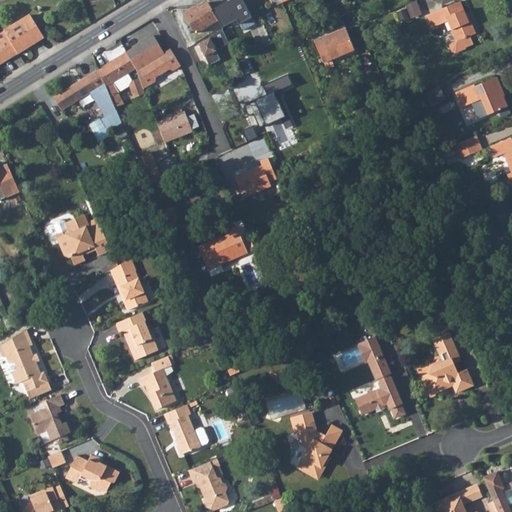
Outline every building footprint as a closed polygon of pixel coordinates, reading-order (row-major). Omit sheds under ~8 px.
[(224,27),(238,19),(244,29),(257,21),(244,0),(230,0),(213,10),(220,20),(223,26),(224,27)] [(446,19),(455,39),(449,42),(452,49),(457,51),(467,46),(466,44),(474,40),(472,34),(476,31),(470,18),(468,19),(459,0),(455,0),(426,13),(431,26),(446,19)] [(398,9),(403,22),(423,14),(418,2),(398,9)] [(194,7),(185,13),(197,33),(217,21),(220,20),(213,10),(208,3),(196,10),(194,7)] [(31,16),(0,35),(0,64),(44,37),(31,16)] [(275,46),(265,25),(258,28),(270,49),(275,46)] [(356,49),(347,27),(316,40),(325,62),(356,49)] [(228,33),(225,28),(210,35),(211,37),(200,43),(213,64),(224,57),(219,48),(230,39),(228,33)] [(152,38),(125,54),(135,74),(137,81),(141,91),(153,84),(154,79),(165,72),(170,74),(178,69),(170,51),(163,55),(152,38)] [(282,60),(275,46),(270,49),(277,63),(282,60)] [(100,70),(111,99),(116,97),(115,95),(127,89),(132,101),(143,97),(141,91),(137,81),(132,84),(128,77),(135,74),(125,54),(100,70)] [(100,70),(54,97),(62,111),(91,94),(106,118),(117,112),(111,99),(106,85),(100,70)] [(289,76),(264,87),(268,96),(256,101),(256,103),(245,108),(250,118),(255,115),(261,129),(267,126),(268,127),(286,119),(286,118),(289,116),(278,93),(294,86),(289,76)] [(483,99),(491,115),(510,106),(503,91),(505,90),(499,76),(459,94),(465,108),(483,99)] [(442,86),(428,93),(434,105),(448,98),(442,86)] [(184,116),(155,128),(164,148),(181,141),(179,136),(190,131),(184,116)] [(190,131),(179,136),(181,141),(192,136),(190,131)] [(470,157),(484,152),(477,137),(464,143),(470,157)] [(511,140),(492,149),(496,160),(509,154),(511,160),(511,174),(511,175),(511,140)] [(470,157),(464,143),(457,145),(452,148),(459,162),(470,157)] [(152,156),(138,162),(150,189),(164,183),(152,156)] [(0,200),(21,192),(8,164),(0,167),(0,200)] [(257,197),(262,194),(267,203),(278,199),(277,196),(284,193),(271,164),(263,168),(264,171),(247,179),(255,197),(257,197)] [(245,202),(255,197),(247,179),(238,184),(245,202)] [(174,211),(162,216),(168,230),(180,224),(174,211)] [(82,215),(63,224),(66,230),(53,236),(58,250),(59,252),(61,255),(70,259),(72,266),(83,262),(79,252),(84,250),(85,254),(94,249),(97,256),(110,251),(99,225),(88,229),(82,215)] [(250,258),(239,233),(237,234),(248,259),(250,258)] [(212,284),(225,278),(222,270),(248,259),(237,234),(229,237),(230,240),(231,242),(215,249),(216,252),(212,253),(210,248),(199,253),(212,284)] [(216,252),(215,249),(231,242),(230,240),(210,248),(212,253),(216,252)] [(145,302),(132,271),(135,270),(130,257),(120,262),(116,266),(109,270),(126,310),(145,302)] [(452,300),(460,296),(458,290),(450,293),(452,300)] [(121,333),(130,355),(132,355),(134,359),(155,351),(151,340),(149,340),(142,324),(144,323),(141,314),(113,325),(118,335),(121,333)] [(0,345),(0,354),(1,358),(5,356),(9,364),(14,365),(16,371),(10,373),(15,385),(21,382),(29,400),(49,391),(42,374),(40,375),(35,363),(32,365),(29,358),(31,357),(28,348),(31,347),(25,331),(0,345)] [(449,389),(452,384),(455,386),(458,396),(478,387),(472,374),(463,377),(459,365),(467,361),(456,335),(439,342),(445,357),(453,353),(456,360),(436,369),(432,375),(426,377),(434,396),(449,389)] [(374,366),(380,382),(382,381),(384,386),(383,387),(384,391),(359,401),(366,416),(380,410),(382,414),(388,411),(386,406),(390,403),(394,410),(395,410),(399,419),(408,416),(403,406),(405,405),(394,380),(393,381),(391,377),(394,376),(379,340),(340,356),(349,376),(374,366)] [(32,365),(35,363),(38,362),(35,355),(31,357),(29,358),(32,365)] [(138,379),(142,387),(146,385),(157,409),(176,401),(162,369),(172,365),(168,356),(151,363),(155,372),(138,379)] [(241,372),(239,367),(228,371),(231,377),(241,372)] [(355,397),(381,388),(378,380),(352,389),(355,397)] [(45,410),(28,417),(35,436),(45,432),(49,442),(53,440),(55,446),(65,442),(63,436),(68,433),(65,424),(59,426),(57,422),(54,421),(52,420),(51,417),(60,414),(58,407),(62,406),(58,396),(45,402),(48,409),(45,410)] [(186,405),(163,415),(166,425),(168,424),(177,445),(174,446),(179,456),(189,452),(191,454),(201,449),(201,448),(207,446),(208,443),(204,431),(200,430),(194,433),(188,418),(191,417),(186,405)] [(323,470),(329,460),(323,457),(327,449),(330,451),(340,433),(330,428),(325,437),(317,432),(310,415),(291,423),(296,436),(300,434),(301,438),(298,443),(308,449),(297,468),(313,477),(319,467),(323,470)] [(65,463),(60,451),(48,457),(53,468),(65,463)] [(98,462),(100,460),(89,454),(86,459),(98,464),(98,462)] [(84,480),(90,480),(91,488),(101,493),(106,493),(111,482),(114,483),(119,472),(98,462),(98,464),(86,459),(85,460),(76,456),(64,478),(71,482),(74,476),(84,480)] [(209,463),(212,469),(219,467),(216,460),(209,463)] [(196,483),(198,488),(200,488),(206,501),(207,500),(208,501),(212,510),(214,511),(226,506),(230,501),(226,490),(228,488),(226,484),(222,483),(220,478),(216,478),(212,469),(209,463),(188,471),(193,484),(196,483)] [(323,470),(319,467),(313,477),(318,480),(323,470)] [(500,475),(486,481),(493,496),(504,492),(507,491),(500,475)] [(91,488),(90,480),(84,480),(74,476),(71,482),(91,490),(91,488)] [(52,489),(61,509),(69,506),(60,485),(52,489)] [(60,511),(62,511),(61,509),(52,489),(51,487),(29,495),(31,500),(22,511),(60,511)] [(454,503),(463,499),(466,505),(486,498),(482,488),(452,500),(454,503)] [(511,493),(506,496),(504,492),(493,496),(500,511),(511,511),(511,510),(511,508),(511,507),(511,493)] [(288,511),(283,498),(275,501),(279,511),(288,511)] [(441,511),(468,511),(466,505),(463,499),(454,503),(452,500),(439,506),(441,511)]
